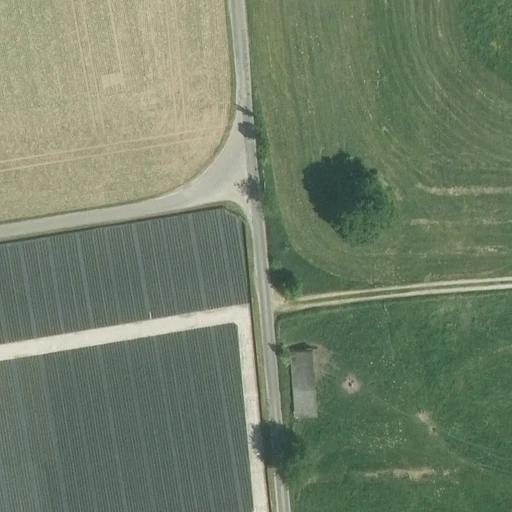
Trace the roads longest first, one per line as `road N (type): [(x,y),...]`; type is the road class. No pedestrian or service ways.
road 1 (unclassified): [(287,511),(253,188)]
road 2 (unclassified): [(0,231),(253,188)]
road 3 (unclassified): [(253,188),(236,0)]
